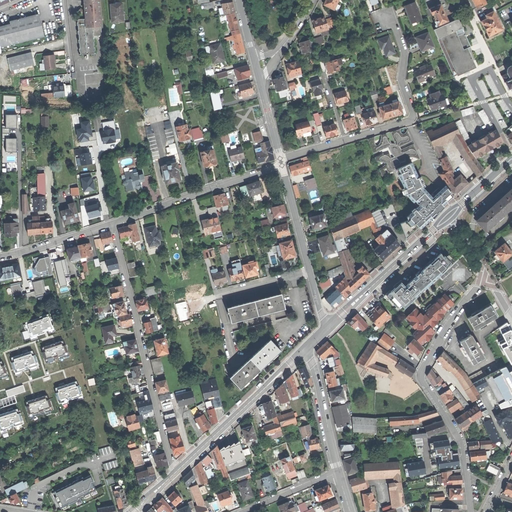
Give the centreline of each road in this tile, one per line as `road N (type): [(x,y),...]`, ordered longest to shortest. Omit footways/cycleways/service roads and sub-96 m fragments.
road 1 (tertiary): [(486,273),(421,372),(458,435),(472,511)]
road 2 (residential): [(112,224),(174,472)]
road 3 (residential): [(280,158),(412,120),(401,79),(405,54),(389,17)]
road 4 (residential): [(282,165),(112,224)]
road 5 (secondary): [(174,472),(304,349)]
road 6 (residential): [(329,325),(282,165)]
road 7 (secondary): [(329,325),(448,215)]
road 8 (secondary): [(338,472),(304,349)]
